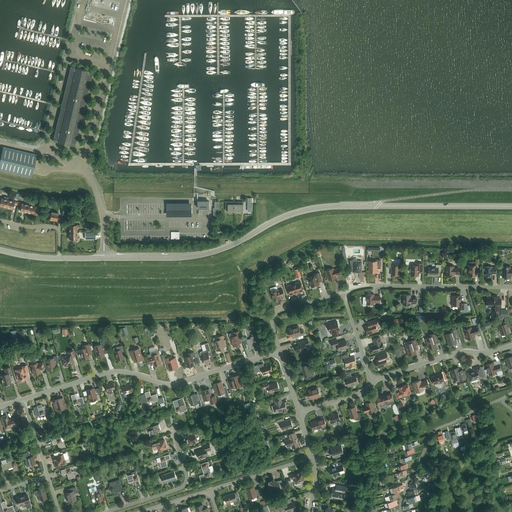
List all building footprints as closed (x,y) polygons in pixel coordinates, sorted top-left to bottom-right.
[(92,72),(70,67),(53,141),(74,146),(92,72)] [(0,170),(31,177),(32,174),(36,155),(3,147),(0,160),(0,170)] [(0,206),(6,208),(8,200),(8,198),(3,196),(3,199),(1,198),(0,198),(0,200),(0,201),(0,202),(0,206)] [(14,202),(8,200),(6,208),(13,209),(14,204),(17,205),(18,203),(14,202)] [(28,205),(27,213),(33,214),(35,209),(38,210),(38,207),(35,207),(34,206),(35,202),(29,201),(28,205)] [(228,212),(234,212),(234,202),(225,202),(225,210),(228,210),(228,212)] [(243,214),(243,202),(234,202),(234,212),(241,212),(241,214),(243,214)] [(22,203),(18,203),(17,205),(21,206),(20,211),(27,213),(28,205),(22,203)] [(59,221),(60,218),(57,217),(58,213),(51,212),(50,220),(57,221),(57,220),(59,221)] [(353,273),(354,273),(355,273),(356,273),(356,272),(361,272),(361,261),(357,261),(357,260),(356,259),(355,259),(354,259),(353,260),(353,261),(350,261),(353,272),(353,273)] [(369,273),(376,273),(376,268),(380,268),(380,260),(376,260),(376,261),(369,261),(369,273)] [(391,275),(399,276),(399,265),(392,265),(392,261),(388,261),(388,268),(391,268),(391,275)] [(414,266),(411,266),(411,269),(410,269),(409,270),(409,272),(410,273),(411,273),(411,276),(419,276),(419,273),(422,273),(422,264),(416,264),(415,264),(414,265),(414,266)] [(436,268),(428,268),(428,276),(438,276),(438,271),(441,271),(441,265),(436,265),(436,268)] [(454,266),(446,266),(446,270),(445,271),(446,273),(446,276),(453,276),(453,274),(459,274),(459,268),(454,268),(454,266)] [(492,267),(485,267),(485,277),(492,277),(492,274),(496,274),(496,268),(492,268),(492,267)] [(506,267),(502,267),(502,277),(511,278),(511,276),(511,267),(511,268),(511,267),(507,267),(506,267)] [(336,276),(341,274),(339,268),(334,270),(333,268),(325,271),(329,280),(336,278),(336,276)] [(310,284),(311,287),(319,285),(319,283),(322,282),(319,273),(313,275),(312,275),(311,276),(312,277),(308,278),(309,281),(310,284)] [(295,293),(302,291),(300,283),(299,283),(298,283),(296,283),(295,284),(287,287),(290,295),(291,294),(292,294),(294,294),(295,293)] [(280,299),(280,297),(284,296),(282,290),(278,291),(277,290),(271,292),(274,301),(280,299)] [(366,304),(374,305),(374,303),(380,303),(380,296),(374,296),(374,294),(366,294),(366,297),(363,297),(363,304),(366,304)] [(411,295),(403,295),(402,305),(411,305),(411,304),(416,304),(416,298),(411,298),(411,295)] [(460,296),(452,296),(452,306),(458,306),(458,310),(464,310),(464,304),(460,304),(460,296)] [(487,298),(487,308),(491,308),(491,310),(500,311),(500,308),(502,308),(502,298),(499,298),(499,297),(490,296),(490,298),(487,298)] [(500,336),(509,334),(506,325),(509,324),(507,318),(504,319),(505,322),(501,323),(502,325),(497,327),(500,336)] [(378,326),(376,320),(366,323),(367,326),(365,327),(368,334),(377,331),(376,326),(378,326)] [(340,330),(337,321),(333,323),(332,322),(327,324),(330,333),(331,333),(332,336),(339,334),(338,331),(340,330)] [(293,338),(304,334),(303,330),(300,331),(298,326),(289,329),(290,333),(287,333),(288,336),(292,335),(293,338)] [(126,327),(119,329),(121,337),(128,335),(126,327)] [(471,327),(464,330),(467,340),(475,338),(474,335),(479,333),(477,327),(472,329),(471,327)] [(449,332),(444,334),(448,345),(457,343),(456,339),(459,338),(456,328),(449,330),(449,332)] [(239,343),(242,342),(238,331),(234,333),(235,336),(230,337),(233,347),(237,346),(237,348),(240,347),(239,343)] [(430,337),(425,339),(428,348),(436,346),(435,344),(439,343),(436,333),(429,335),(430,337)] [(248,344),(249,350),(254,349),(253,344),(258,342),(256,335),(250,337),(251,339),(243,341),(245,345),(248,344)] [(219,340),(214,342),(214,343),(213,343),(214,346),(215,345),(217,351),(220,350),(221,352),(224,351),(223,348),(225,347),(222,336),(218,337),(219,340)] [(375,345),(371,346),(373,353),(384,349),(382,343),(381,343),(379,337),(373,339),(375,345)] [(123,340),(125,346),(132,344),(130,338),(123,340)] [(337,339),(331,341),(333,347),(336,346),(337,347),(338,351),(348,348),(346,340),(338,343),(337,339)] [(306,346),(309,345),(308,340),(297,343),(298,346),(295,347),(297,353),(307,350),(306,346)] [(410,344),(405,345),(408,356),(416,354),(415,350),(418,349),(415,340),(409,342),(410,344)] [(104,356),(102,348),(105,347),(103,341),(100,342),(101,345),(93,347),(97,358),(104,356)] [(212,356),(208,343),(204,344),(206,350),(201,352),(200,354),(202,362),(205,361),(205,364),(211,362),(209,357),(212,356)] [(80,357),(81,357),(82,360),(89,358),(89,356),(92,355),(88,344),(84,346),(84,347),(82,348),(81,348),(82,349),(79,350),(80,354),(79,354),(79,355),(79,357),(80,357)] [(121,352),(124,351),(122,345),(112,348),(113,351),(114,351),(117,360),(123,358),(121,352)] [(134,362),(144,359),(143,355),(141,356),(139,349),(129,352),(131,357),(133,356),(134,362)] [(150,352),(150,354),(147,355),(148,358),(146,358),(148,365),(153,363),(154,366),(161,364),(157,350),(150,352)] [(62,358),(65,367),(74,364),(72,357),(75,356),(73,351),(68,353),(69,356),(62,358)] [(174,368),(178,367),(176,359),(179,358),(177,352),(174,353),(175,357),(171,358),(171,357),(165,359),(169,371),(175,369),(174,368)] [(188,367),(194,365),(193,362),(196,361),(193,352),(188,354),(188,357),(185,358),(188,367)] [(378,360),(376,360),(378,368),(388,365),(386,360),(388,359),(386,353),(377,356),(378,360)] [(348,355),(341,357),(342,360),(344,360),(346,366),(349,365),(350,369),(356,367),(355,364),(356,363),(354,356),(349,358),(348,355)] [(48,371),(54,370),(53,366),(56,365),(55,364),(59,363),(57,356),(53,357),(53,358),(50,359),(49,359),(49,360),(45,361),(48,371)] [(300,367),(304,378),(311,376),(308,365),(311,364),(310,360),(303,362),(304,366),(300,367)] [(33,375),(40,373),(40,370),(44,368),(42,362),(38,364),(37,363),(30,365),(33,375)] [(499,364),(496,365),(496,366),(494,366),(493,363),(486,365),(489,375),(496,373),(496,372),(501,370),(499,364)] [(254,367),(256,373),(262,371),(263,374),(272,372),(270,365),(264,367),(263,364),(254,367)] [(15,370),(18,381),(20,380),(21,381),(25,380),(26,379),(27,378),(25,372),(28,371),(26,365),(21,367),(21,368),(15,370)] [(473,368),(474,371),(467,373),(470,382),(479,379),(479,380),(483,379),(484,381),(487,380),(483,367),(481,368),(480,366),(473,368)] [(0,376),(3,385),(4,384),(5,385),(11,383),(8,374),(12,373),(10,367),(4,369),(5,373),(4,375),(0,376)] [(462,369),(459,370),(458,368),(451,371),(454,380),(458,379),(459,381),(465,379),(462,369)] [(231,380),(228,381),(230,388),(233,387),(233,388),(243,385),(239,374),(230,377),(231,380)] [(349,374),(343,376),(344,383),(346,382),(347,383),(348,387),(352,386),(354,385),(355,385),(358,384),(355,376),(351,377),(350,377),(349,374)] [(443,375),(442,374),(431,377),(434,385),(444,381),(445,383),(449,382),(446,374),(443,375)] [(422,389),(429,387),(427,381),(420,383),(420,381),(413,383),(416,392),(416,393),(423,390),(422,389)] [(107,392),(108,391),(109,394),(112,393),(111,390),(115,389),(114,386),(116,386),(115,383),(113,383),(113,382),(110,383),(110,384),(105,386),(107,392)] [(226,398),(229,397),(227,390),(224,390),(221,382),(214,384),(217,395),(225,393),(226,398)] [(267,388),(268,389),(270,393),(279,390),(277,383),(269,385),(267,382),(261,383),(263,390),(267,388)] [(398,387),(399,391),(394,392),(396,399),(402,397),(402,398),(403,398),(406,397),(407,396),(412,394),(408,383),(398,387)] [(122,388),(118,390),(121,401),(125,400),(126,398),(125,393),(128,392),(128,393),(129,393),(131,393),(131,392),(131,391),(132,391),(130,384),(126,385),(127,386),(122,388)] [(317,387),(308,390),(309,394),(307,395),(308,398),(311,396),(312,399),(320,397),(317,387)] [(97,401),(101,400),(99,394),(96,395),(94,388),(86,391),(89,402),(97,400),(97,401)] [(217,402),(215,396),(211,397),(209,389),(201,391),(204,401),(209,399),(211,404),(217,402)] [(153,403),(158,401),(159,404),(164,402),(162,398),(158,399),(156,394),(151,396),(149,391),(145,393),(148,402),(152,401),(153,403)] [(386,404),(388,405),(394,403),(391,393),(375,398),(378,406),(385,403),(386,404)] [(85,407),(84,404),(82,397),(76,399),(75,394),(70,396),(73,405),(78,404),(79,408),(85,407)] [(202,407),(201,404),(200,401),(197,402),(195,394),(188,396),(191,405),(198,403),(198,405),(199,408),(202,407)] [(286,410),(287,410),(285,401),(282,402),(280,396),(273,399),(274,404),(273,405),(271,406),(273,411),(275,410),(276,413),(283,411),(284,413),(287,412),(286,410)] [(56,411),(66,408),(63,398),(52,401),(56,411)] [(183,398),(177,400),(172,401),(176,413),(179,412),(180,413),(187,411),(187,410),(187,409),(186,409),(183,398)] [(372,401),(366,403),(367,405),(363,406),(365,412),(369,411),(369,412),(374,410),(375,414),(378,413),(375,402),(372,403),(372,401)] [(41,405),(37,406),(40,416),(44,414),(44,416),(47,415),(49,420),(52,419),(48,408),(43,410),(41,405)] [(356,420),(362,418),(361,413),(357,414),(355,407),(348,409),(351,419),(355,417),(356,420)] [(18,416),(13,418),(16,425),(27,422),(23,410),(17,412),(18,416)] [(338,413),(328,416),(329,420),(328,420),(328,421),(329,422),(329,423),(330,423),(330,424),(340,421),(341,424),(344,422),(342,417),(339,418),(338,413)] [(10,427),(16,425),(13,418),(9,419),(7,415),(1,417),(5,429),(6,429),(10,428),(10,427)] [(283,431),(293,428),(290,419),(284,421),(283,418),(277,420),(278,423),(280,423),(283,431)] [(324,419),(311,423),(312,426),(311,427),(311,429),(312,429),(313,429),(313,430),(322,427),(323,430),(327,429),(324,419)] [(158,433),(158,432),(161,431),(159,424),(150,427),(152,435),(158,433)] [(196,436),(195,436),(194,434),(195,434),(195,431),(188,433),(188,435),(185,436),(188,446),(193,444),(194,445),(196,444),(196,443),(197,443),(196,441),(198,440),(196,436)] [(292,448),(299,446),(298,442),(297,442),(296,439),(297,439),(295,432),(288,434),(290,440),(286,441),(288,446),(291,445),(292,448)] [(61,434),(55,436),(56,439),(51,441),(52,445),(57,444),(59,449),(65,447),(61,434)] [(164,440),(157,442),(156,439),(150,441),(153,449),(157,448),(158,451),(167,448),(164,440)] [(211,450),(211,448),(209,444),(203,446),(204,449),(196,452),(199,459),(208,456),(207,452),(208,451),(211,450)] [(340,445),(330,448),(331,451),(329,452),(330,455),(332,454),(333,458),(344,454),(340,445)] [(25,461),(26,467),(35,464),(34,459),(35,459),(34,456),(29,457),(28,454),(24,455),(26,461),(25,461)] [(54,464),(55,468),(67,464),(65,460),(64,460),(62,454),(53,457),(55,463),(54,464)] [(166,461),(170,459),(169,454),(159,457),(161,462),(159,462),(161,468),(168,466),(166,461)] [(399,460),(400,463),(402,463),(402,465),(407,464),(407,463),(412,461),(411,456),(399,460)] [(14,471),(18,470),(15,460),(1,464),(3,470),(12,467),(14,471)] [(200,480),(213,476),(212,472),(211,473),(208,464),(211,463),(210,460),(208,460),(208,462),(200,464),(204,474),(199,476),(200,480)] [(344,461),(338,463),(339,466),(328,469),(330,474),(332,473),(333,477),(340,474),(339,471),(344,469),(342,465),(345,464),(344,461)] [(68,479),(75,477),(73,471),(71,472),(70,468),(60,471),(62,475),(67,474),(68,479)] [(128,483),(134,481),(136,486),(140,484),(136,471),(131,473),(132,475),(126,476),(128,483)] [(165,483),(176,479),(174,471),(162,475),(165,483)] [(299,483),(305,481),(302,472),(290,476),(291,479),(294,478),(295,481),(294,481),(295,485),(300,484),(299,483)] [(109,483),(110,486),(108,489),(112,491),(113,494),(120,491),(123,491),(121,484),(119,480),(109,483)] [(273,480),(268,482),(271,492),(281,489),(280,487),(283,486),(281,480),(276,482),(273,480)] [(344,493),(346,487),(336,485),(336,489),(333,488),(331,496),(341,498),(342,493),(344,493)] [(74,493),(77,492),(75,487),(72,488),(73,491),(65,494),(68,502),(76,499),(74,493)] [(254,487),(247,489),(250,499),(256,497),(262,495),(260,488),(255,490),(254,487)] [(97,490),(89,492),(92,499),(95,498),(96,503),(102,501),(101,495),(103,494),(101,488),(97,489),(97,490)] [(40,501),(47,498),(44,489),(34,492),(35,496),(38,495),(40,501)] [(235,493),(224,496),(227,504),(233,502),(234,505),(241,503),(239,497),(236,498),(235,493)] [(388,496),(390,501),(400,498),(398,493),(388,496)] [(27,509),(31,507),(27,495),(23,496),(21,496),(16,497),(19,506),(25,504),(27,509)] [(407,504),(421,500),(419,495),(405,499),(407,504)] [(388,508),(398,505),(396,500),(386,503),(388,508)] [(0,510),(3,509),(3,511),(14,511),(13,506),(7,507),(5,501),(0,503),(1,503),(0,503),(0,510)] [(294,502),(286,505),(285,501),(276,504),(278,510),(284,508),(286,509),(286,511),(288,511),(296,509),(294,502)]
